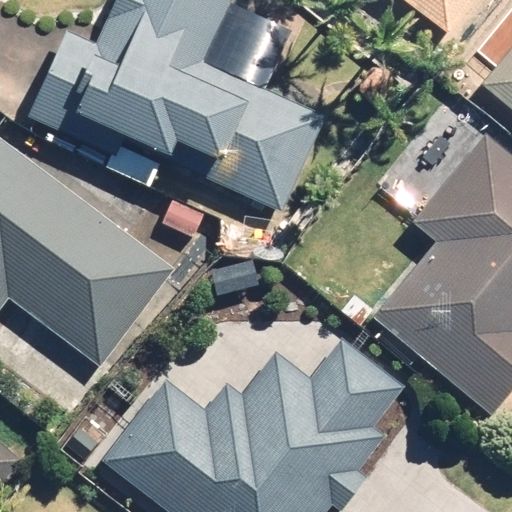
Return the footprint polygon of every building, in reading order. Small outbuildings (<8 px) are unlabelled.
[(236,0),(122,0),(107,35),(77,22),(37,111),(123,149),(128,140),(288,212),(334,111),(212,56),(236,0)] [(418,0),(452,28),(474,0),(418,0)] [(511,54),(492,79),(511,95),(511,54)] [(183,269),(0,127),(0,317),(17,295),(109,366),(183,269)] [(511,145),(492,128),(421,215),(444,235),(382,310),(501,409),(511,395),(511,145)] [(174,372),(110,453),(184,511),(347,511),(378,473),(368,465),(396,431),(383,421),(413,383),(347,331),(317,369),(286,345),(250,390),(237,380),(216,406),(174,372)] [(0,493),(34,454),(0,425),(0,493)] [(82,511),(86,509),(45,471),(24,495),(41,511),(82,511)]
